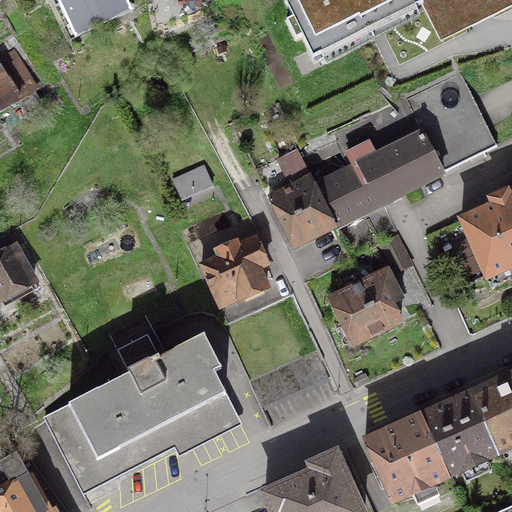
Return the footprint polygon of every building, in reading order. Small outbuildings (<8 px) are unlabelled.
[(56,0),(72,33),(129,6),(126,0),(56,0)] [(313,58),(423,3),(421,0),(288,0),(285,2),(313,58)] [(12,51),(0,58),(0,112),(17,101),(25,114),(41,104),(33,91),(36,89),(12,51)] [(406,99),(423,135),(442,173),(496,147),(460,73),(406,99)] [(347,155),(354,169),(373,208),(442,173),(423,135),(377,158),(369,144),(347,155)] [(265,189),(290,176),(295,185),(310,177),(297,149),(255,170),(265,189)] [(173,180),(180,196),(210,183),(203,167),(173,180)] [(334,227),(373,208),(354,169),(316,188),(334,227)] [(334,227),(316,188),(310,177),(295,185),(268,198),(293,248),(297,245),(334,227)] [(511,197),(510,198),(507,192),(489,199),(492,206),(461,220),(486,279),(511,267),(511,197)] [(394,271),(410,263),(397,236),(381,244),(394,271)] [(258,269),(267,264),(255,239),(237,247),(235,242),(216,251),(220,258),(201,266),(221,308),(266,287),(258,269)] [(0,253),(0,300),(34,282),(14,247),(7,251),(7,249),(0,253)] [(392,304),(401,299),(388,272),(378,277),(378,276),(329,300),(352,346),(401,322),(392,304)] [(109,334),(129,375),(44,418),(82,491),(234,413),(197,341),(160,360),(148,336),(154,332),(146,316),(109,334)] [(328,377),(316,351),(251,381),(263,407),(328,377)] [(511,448),(511,373),(472,391),(500,454),(511,448)] [(420,415),(448,478),(500,454),(472,391),(420,415)] [(435,484),(448,478),(420,415),(364,440),(393,503),(435,484)] [(0,511),(46,511),(49,511),(29,472),(27,473),(15,453),(0,459),(0,511)] [(361,511),(336,453),(310,465),(313,471),(264,494),(272,511),(361,511)]
